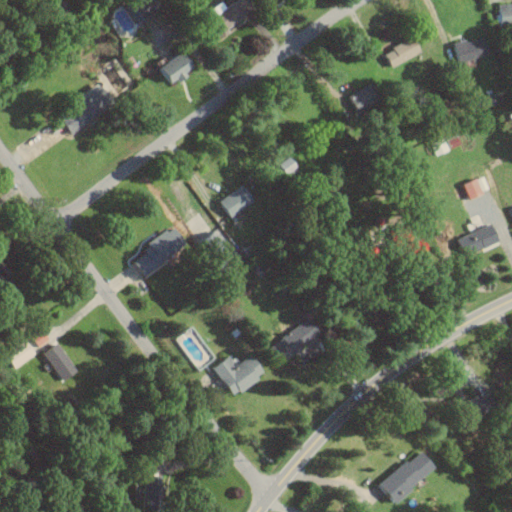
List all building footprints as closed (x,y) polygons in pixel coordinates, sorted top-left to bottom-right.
[(150,10),(143,0),(130,0),(127,2),(136,18),(150,10)] [(211,36),(250,9),(244,0),(232,0),(222,7),(218,1),(197,15),(211,36)] [(511,24),(511,2),(492,3),(493,25),(511,24)] [(448,43),(451,61),(484,55),(480,36),(448,43)] [(378,51),(385,66),(415,53),(409,38),(378,51)] [(151,67),(163,86),(181,74),(179,72),(186,67),(176,51),(151,67)] [(63,133),(108,102),(96,85),(51,115),(63,133)] [(350,113),(373,104),(366,85),(342,94),(350,113)] [(457,183),(463,199),(477,193),(471,177),(457,183)] [(224,218),(249,201),(237,184),(212,200),(224,218)] [(197,213),(185,222),(195,235),(207,226),(197,213)] [(407,241),(405,223),(391,225),(392,242),(407,241)] [(492,240),(484,224),(451,240),(459,256),(492,240)] [(140,242),(144,249),(126,259),(134,273),(181,247),(169,226),(140,242)] [(264,345),(275,361),(314,335),(304,319),(264,345)] [(46,341),(40,330),(23,340),(28,350),(46,341)] [(1,353),(9,368),(31,356),(23,341),(1,353)] [(72,371),(52,343),(38,352),(58,381),(72,371)] [(224,355),(207,366),(227,396),(260,375),(247,355),(230,365),(224,355)] [(428,467),(412,450),(372,486),(387,503),(428,467)] [(158,475),(141,474),(140,485),(134,484),(134,499),(156,499),(158,475)]
